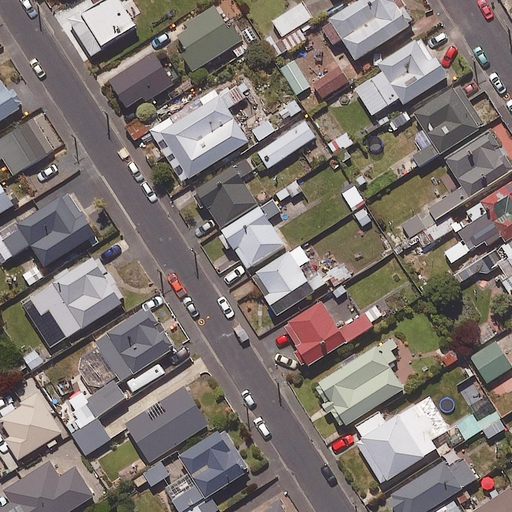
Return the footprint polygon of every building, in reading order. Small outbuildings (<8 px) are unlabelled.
[(125,10),(118,0),(108,0),(85,15),(84,13),(68,23),(92,60),(105,52),(104,51),(137,30),(128,16),(133,13),(130,8),(125,10)] [(365,0),(329,23),(332,26),(323,32),(334,50),(343,44),(356,65),(412,30),(410,27),(413,24),(398,0),(365,0)] [(314,21),(304,4),(273,24),(283,40),(314,21)] [(231,33),(216,9),(186,28),(190,33),(179,40),(188,55),(182,59),(193,76),(233,51),(238,60),(249,52),(235,30),(231,33)] [(435,63),(423,43),(419,46),(418,44),(379,68),(383,76),(372,83),(374,86),(371,88),(375,94),(364,101),(375,117),(401,101),(405,108),(449,80),(437,62),(435,63)] [(175,88),(154,55),(110,84),(127,112),(144,101),(146,105),(175,88)] [(350,84),(340,68),(313,86),(324,102),(350,84)] [(12,90),(0,70),(0,124),(24,109),(23,108),(28,105),(19,89),(14,92),(13,89),(12,90)] [(219,95),(216,90),(160,126),(153,114),(127,131),(135,143),(150,134),(183,185),(189,181),(191,183),(250,145),(239,128),(256,117),(242,95),(249,90),(245,84),(232,92),(230,88),(219,95)] [(479,130),(485,126),(462,89),(457,93),(456,91),(414,117),(424,133),(417,137),(416,145),(422,153),(415,158),(421,168),(441,155),(442,158),(481,133),(479,130)] [(56,151),(37,119),(0,141),(0,161),(1,163),(5,160),(15,176),(56,151)] [(319,139),(307,122),(258,155),(269,172),(319,139)] [(355,145),(348,135),(329,147),(336,157),(355,145)] [(511,172),(511,171),(511,167),(493,137),(487,141),(486,138),(446,163),(464,191),(429,212),(431,216),(422,221),(419,216),(401,227),(410,241),(511,177),(511,172)] [(254,173),(246,161),(196,193),(199,197),(194,200),(202,213),(207,210),(221,232),(259,208),(241,181),(254,173)] [(0,215),(18,204),(2,179),(0,180),(0,215)] [(365,199),(354,182),(341,190),(352,207),(365,199)] [(511,186),(467,214),(473,225),(458,234),(471,256),(487,246),(490,250),(504,242),(507,246),(511,243),(511,186)] [(49,268),(101,235),(88,215),(86,216),(72,193),(22,224),(20,221),(1,233),(0,238),(0,247),(8,261),(34,245),(49,268)] [(261,212),(259,210),(222,234),(224,237),(220,240),(228,254),(233,251),(247,272),(284,249),(267,223),(281,214),(274,204),(261,212)] [(511,245),(511,246),(511,248),(511,256),(505,246),(444,285),(450,293),(478,275),(488,276),(499,269),(504,277),(499,280),(511,299),(511,245)] [(318,277),(300,250),(255,279),(279,317),(328,286),(321,275),(318,277)] [(129,300),(105,260),(101,262),(99,258),(73,275),(71,272),(59,279),(61,282),(33,300),(44,317),(52,312),(69,339),(86,329),(87,331),(128,305),(126,302),(129,300)] [(352,276),(345,263),(329,273),(336,285),(352,276)] [(341,331),(324,304),(284,330),(300,355),(295,357),(304,370),(307,368),(309,371),(374,330),(371,325),(383,317),(377,308),(341,331)] [(177,346),(153,310),(150,312),(148,309),(97,342),(125,384),(175,351),(173,348),(177,346)] [(400,350),(394,340),(359,362),(356,357),(341,366),(344,371),(319,386),(321,389),(317,392),(327,407),(324,409),(329,417),(333,415),(342,429),(346,426),(348,429),(406,393),(390,368),(399,363),(393,354),(400,350)] [(511,369),(511,361),(498,341),(470,360),(488,386),(511,369)] [(466,358),(460,348),(443,359),(449,368),(466,358)] [(45,364),(37,350),(26,357),(34,371),(45,364)] [(13,437),(0,445),(0,452),(13,472),(73,434),(33,371),(12,385),(25,405),(1,420),(13,437)] [(129,399),(118,382),(90,401),(93,405),(79,414),(87,427),(100,418),(129,399)] [(213,425),(188,386),(128,424),(153,463),(213,425)] [(493,405),(488,397),(468,409),(473,417),(457,427),(466,441),(501,419),(493,405)] [(501,419),(511,413),(511,401),(509,403),(506,398),(493,405),(501,419)] [(388,426),(379,412),(355,427),(364,442),(357,446),(382,486),(387,483),(389,485),(439,453),(428,436),(436,431),(427,417),(420,422),(413,411),(388,426)] [(87,427),(75,434),(88,455),(113,439),(100,418),(87,427)] [(253,469),(229,431),(225,433),(224,431),(182,457),(193,475),(169,489),(183,511),(185,511),(186,511),(216,511),(220,510),(212,498),(250,475),(248,471),(253,469)] [(0,479),(13,472),(0,452),(0,479)] [(173,476),(165,462),(136,480),(141,488),(150,482),(154,488),(173,476)] [(451,472),(446,465),(392,499),(394,503),(390,506),(393,511),(435,511),(463,495),(462,493),(478,483),(465,463),(451,472)] [(99,472),(86,479),(99,502),(112,494),(99,472)] [(40,487),(33,477),(0,498),(0,511),(56,511),(65,505),(49,481),(40,487)] [(511,511),(511,491),(501,498),(496,491),(490,495),(494,501),(477,511),(511,511)] [(289,511),(286,507),(288,506),(283,498),(272,505),(273,507),(266,511),(289,511)]
